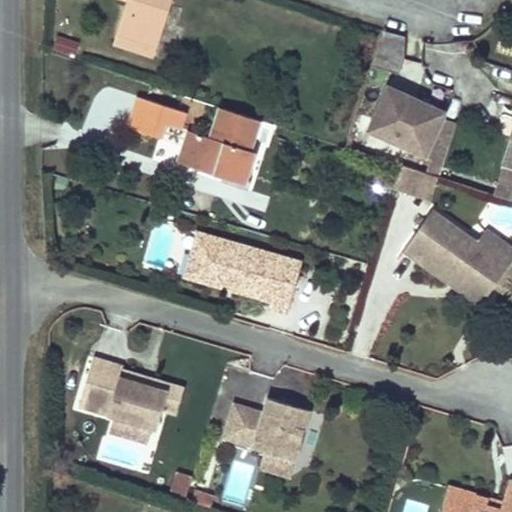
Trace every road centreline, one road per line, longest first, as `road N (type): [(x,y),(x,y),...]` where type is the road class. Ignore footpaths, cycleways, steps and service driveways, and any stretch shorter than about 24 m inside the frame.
road 1 (residential): [(9,281),(126,301),(433,390),(503,391)]
road 2 (tertiary): [(4,0),(9,281)]
road 3 (tertiary): [(9,281),(10,511)]
